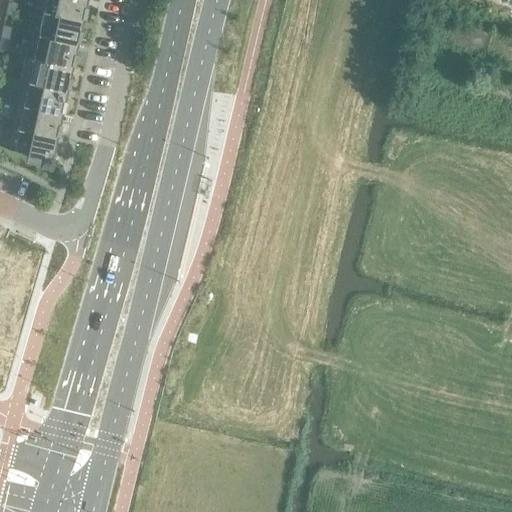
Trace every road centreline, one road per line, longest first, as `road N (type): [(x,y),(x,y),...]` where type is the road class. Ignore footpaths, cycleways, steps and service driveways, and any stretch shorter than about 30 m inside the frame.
road 1 (secondary): [(195,39),(148,137),(62,474)]
road 2 (secondary): [(92,482),(195,39)]
road 3 (track): [(341,164),(294,325),(300,353),(372,371)]
road 4 (track): [(341,164),(511,213)]
road 5 (track): [(372,0),(334,145),(341,164)]
road 6 (unclassified): [(105,145),(138,0)]
